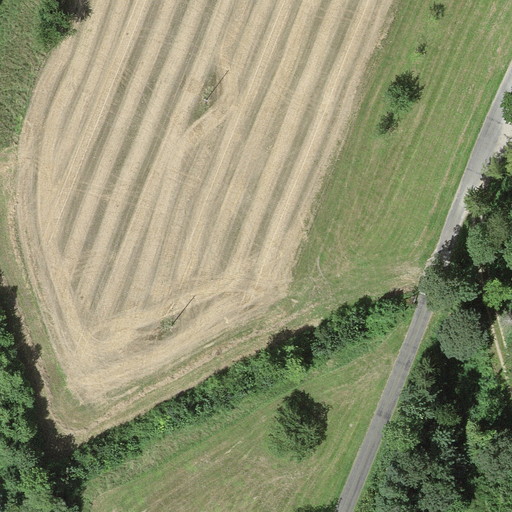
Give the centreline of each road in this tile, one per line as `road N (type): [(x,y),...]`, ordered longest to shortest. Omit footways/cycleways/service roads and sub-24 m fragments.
road 1 (unclassified): [(511,80),(337,511)]
road 2 (track): [(511,328),(467,186)]
